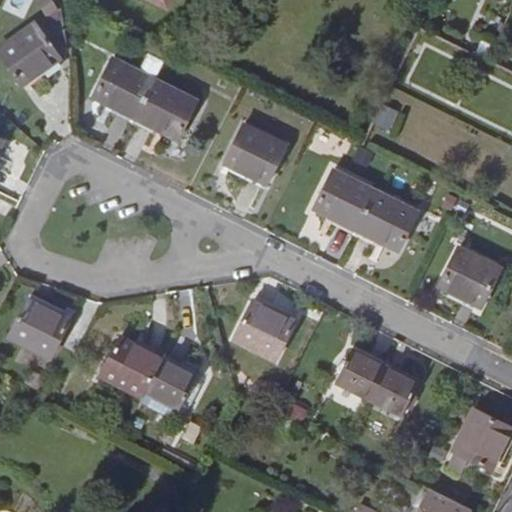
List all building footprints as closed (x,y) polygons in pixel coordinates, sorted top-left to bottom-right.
[(144,0),(167,11),(173,0),(144,0)] [(0,53),(21,85),(60,58),(37,23),(0,50),(0,53)] [(148,55),(139,73),(153,80),(162,63),(148,55)] [(176,137),(194,101),(153,80),(139,73),(113,59),(93,96),(176,137)] [(383,105),(374,124),(390,131),(399,111),(383,105)] [(287,145),(245,125),(226,163),(267,184),(287,145)] [(325,214),(344,177),(333,172),(315,209),(325,214)] [(416,213),(344,177),(325,214),(397,250),(416,213)] [(481,307),(499,269),(458,249),(439,287),(481,307)] [(51,357),(70,320),(31,298),(11,335),(51,357)] [(262,339),(275,315),(253,304),(234,341),(256,352),(262,339)] [(281,349),(294,324),(275,315),(262,339),(281,349)] [(188,418),(208,381),(124,338),(106,376),(188,418)] [(281,349),(262,339),(256,352),(275,362),(281,349)] [(352,351),(339,377),(405,409),(418,384),(352,351)] [(402,416),(405,409),(339,377),(335,383),(402,416)] [(511,429),(511,426),(476,410),(462,438),(499,456),(511,429)] [(494,467),(499,456),(462,438),(457,451),(494,467)] [(419,511),(469,511),(471,509),(432,489),(419,511)]
